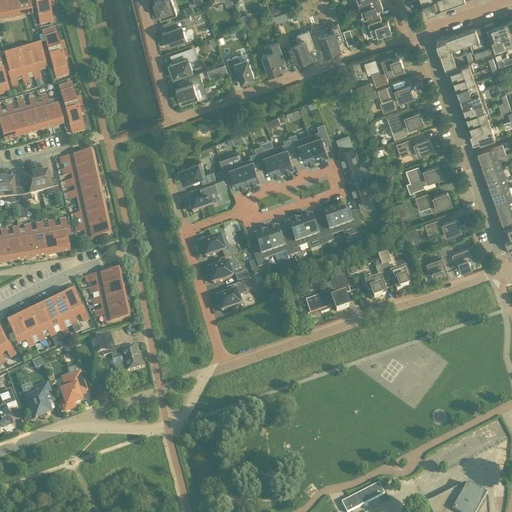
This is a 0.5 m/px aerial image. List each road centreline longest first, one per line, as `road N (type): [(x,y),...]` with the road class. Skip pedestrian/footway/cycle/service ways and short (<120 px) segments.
road 1 (residential): [(416,33),(171,121),(141,0)]
road 2 (tertiary): [(222,368),(505,273)]
road 3 (residential): [(416,33),(505,273)]
road 4 (residential): [(246,211),(249,222),(338,191),(331,169),(242,200)]
road 5 (tertiary): [(167,429),(71,427),(0,453)]
road 6 (residential): [(222,368),(186,236)]
